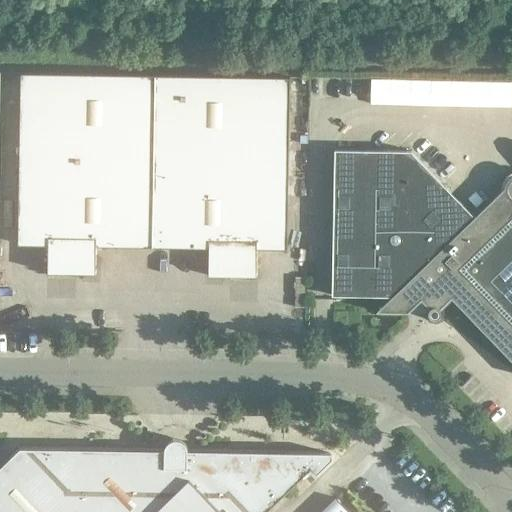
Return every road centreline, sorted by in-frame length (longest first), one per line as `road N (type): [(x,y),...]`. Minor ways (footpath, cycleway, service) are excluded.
road 1 (unclassified): [(511,507),(393,386),(0,377)]
road 2 (unknown): [(393,386),(413,357),(446,345),(470,353),(511,391)]
road 3 (unknown): [(415,408),(309,511)]
